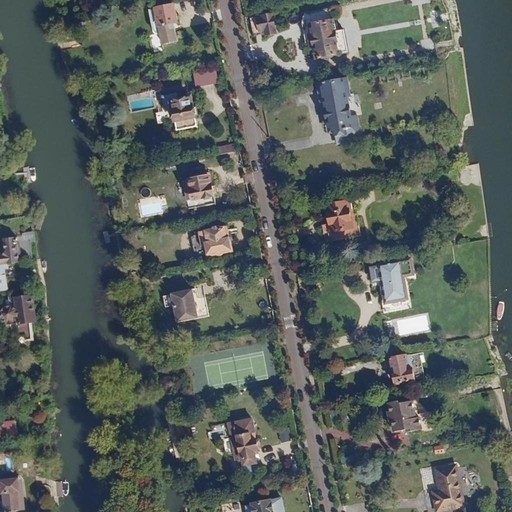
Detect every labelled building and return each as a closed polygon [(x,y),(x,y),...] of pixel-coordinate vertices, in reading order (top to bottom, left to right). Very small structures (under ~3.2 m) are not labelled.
[(175,4),(158,8),(164,42),(179,39),(174,14),(177,13),(175,4)] [(277,33),(273,14),(259,17),(261,31),(267,30),(268,34),(277,33)] [(312,37),(314,47),(317,46),(319,56),(355,49),(351,26),(336,29),(334,19),(304,26),(307,38),(312,37)] [(196,88),(219,84),(215,61),(192,65),(196,88)] [(330,120),(332,131),(354,126),(348,93),(351,93),(348,78),(319,84),(326,121),(330,120)] [(192,97),(180,100),(178,92),(162,95),(164,105),(162,105),(165,121),(175,119),(177,129),(197,126),(192,97)] [(236,144),(229,145),(231,152),(237,150),(236,144)] [(210,175),(189,179),(193,199),(214,194),(210,175)] [(331,224),(335,223),(336,231),(351,228),(346,201),(331,204),(332,212),(329,213),(331,224)] [(234,240),(232,234),(229,235),(227,225),(202,231),(207,255),(232,250),(230,241),(234,240)] [(0,253),(0,264),(5,265),(21,263),(19,236),(6,236),(7,249),(4,253),(0,253)] [(404,279),(383,284),(387,302),(408,298),(404,279)] [(182,285),(173,287),(176,300),(189,298),(188,290),(182,290),(182,285)] [(27,300),(27,298),(10,299),(11,308),(4,309),(0,313),(1,320),(5,323),(6,333),(10,332),(10,334),(8,337),(8,342),(11,346),(13,349),(17,351),(24,350),(28,347),(30,344),(33,344),(29,310),(32,310),(31,300),(27,300)] [(405,357),(390,360),(395,385),(415,381),(412,369),(408,370),(405,357)] [(433,425),(434,429),(447,426),(444,412),(441,413),(437,396),(424,400),(423,397),(412,399),(420,429),(433,425)] [(258,464),(255,449),(259,448),(253,419),(230,424),(233,444),(239,442),(245,466),(258,464)] [(278,430),(282,442),(292,439),(288,427),(278,430)] [(439,511),(465,507),(457,466),(437,470),(441,490),(433,492),(437,511),(439,511)] [(19,479),(0,481),(3,511),(20,509),(18,491),(20,491),(19,479)] [(284,511),(282,499),(254,505),(255,511),(284,511)]
